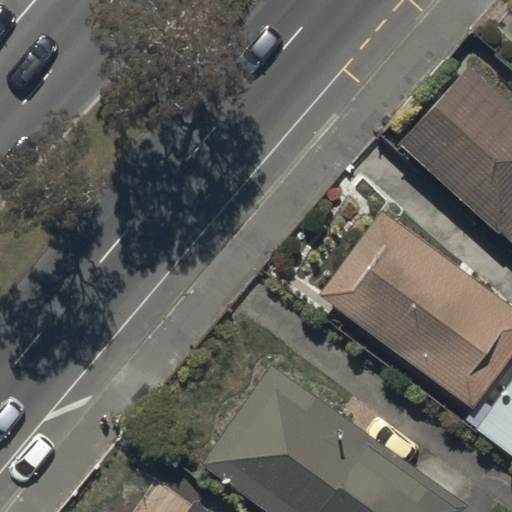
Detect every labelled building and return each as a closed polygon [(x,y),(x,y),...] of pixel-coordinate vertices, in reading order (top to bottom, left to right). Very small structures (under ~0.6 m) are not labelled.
[(511,102),(468,63),(397,141),(511,244),(511,102)] [(511,348),(511,307),(378,208),(318,293),(472,405),(511,348)] [(461,511),(467,505),(272,365),(203,463),(270,511),(461,511)] [(481,399),(466,420),(511,453),(511,379),(492,407),(481,399)] [(214,511),(196,499),(186,511),(214,511)]
